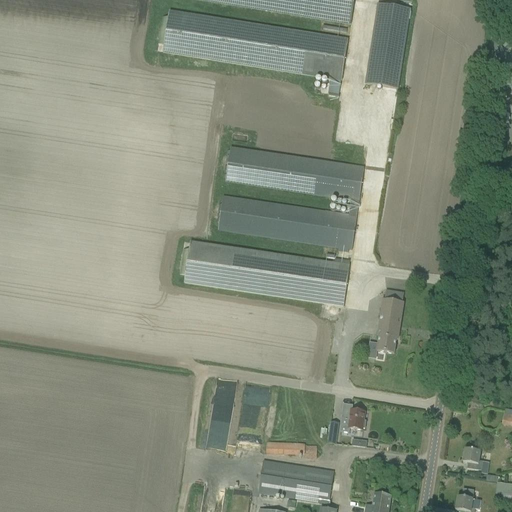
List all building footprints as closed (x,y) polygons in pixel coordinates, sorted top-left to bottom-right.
[(192,0),(351,26),(355,0),(192,0)] [(411,11),(378,6),(366,86),(398,91),(411,11)] [(328,98),(339,99),(348,42),(169,14),(168,19),(164,46),(163,54),(316,78),(331,81),(328,96),(328,98)] [(352,252),(364,169),(230,149),(225,184),(351,203),(349,217),(223,198),(218,232),(339,250),(338,254),(344,255),(344,254),(349,254),(349,251),(352,252)] [(190,243),(184,286),(344,310),(350,267),(190,243)] [(377,353),(384,354),(394,356),(397,341),(398,341),(403,304),(402,304),(404,295),(386,292),(385,301),(384,301),(378,339),(379,339),(377,353)] [(331,354),(336,321),(318,318),(313,351),(331,354)] [(313,350),(314,338),(307,337),(306,349),(313,350)] [(366,422),(364,422),(365,414),(352,412),(352,408),(353,408),(353,407),(343,406),(340,434),(347,435),(348,430),(363,432),(363,430),(365,431),(366,422)] [(511,417),(504,415),(502,426),(511,428),(511,417)] [(339,425),(331,424),(328,445),(336,446),(339,425)] [(266,456),(304,458),(305,448),(305,446),(266,444),(266,454),(266,456)] [(465,451),(463,464),(467,465),(467,466),(467,471),(481,473),(483,463),(480,463),(481,453),(465,451)] [(334,474),(263,463),(258,496),(329,506),(334,474)] [(502,497),(504,497),(505,486),(497,485),(496,496),(502,497)] [(476,511),(473,511),(474,502),(473,501),(474,492),(463,491),(462,500),(459,499),(456,511),(476,511)] [(364,511),(389,511),(391,498),(375,495),(373,508),(365,507),(364,511)]
